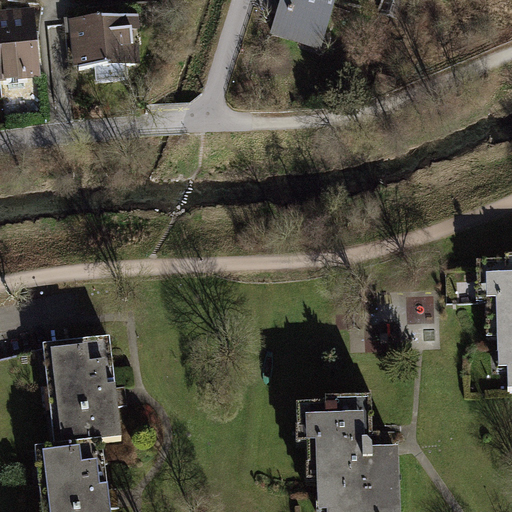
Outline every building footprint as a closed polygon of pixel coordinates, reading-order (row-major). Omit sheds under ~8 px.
[(336,0),(283,0),(272,36),(321,51),(336,0)] [(34,14),(0,17),(0,35),(6,83),(42,78),(34,14)] [(137,18),(70,23),(74,71),(140,66),(137,18)] [(511,256),(506,257),(506,264),(477,264),(478,287),(491,287),(492,302),(488,302),(488,325),(502,324),(502,338),(498,338),(498,357),(511,356),(511,370),(508,371),(508,394),(511,393),(511,256)] [(111,343),(52,350),(64,449),(103,444),(122,442),(111,343)] [(326,404),(326,410),(297,411),(298,434),(311,433),(312,448),(308,448),(308,471),(322,471),(322,485),(318,485),(318,503),(332,503),(332,511),(399,511),(399,456),(374,456),(373,403),(326,404)] [(64,449),(43,452),(50,511),(111,511),(103,444),(64,449)]
